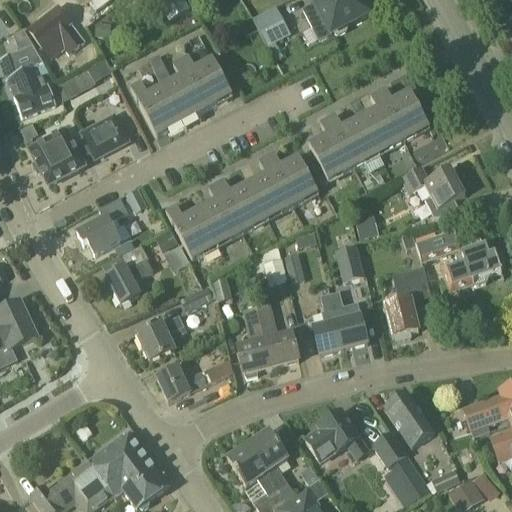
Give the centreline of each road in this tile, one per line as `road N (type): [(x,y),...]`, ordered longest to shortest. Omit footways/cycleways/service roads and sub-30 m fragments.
road 1 (residential): [(511,362),(447,367),(242,411),(169,452)]
road 2 (residential): [(23,239),(287,99)]
road 3 (residential): [(111,374),(23,239)]
road 4 (secondary): [(440,0),(511,123)]
road 5 (residential): [(0,436),(111,374)]
